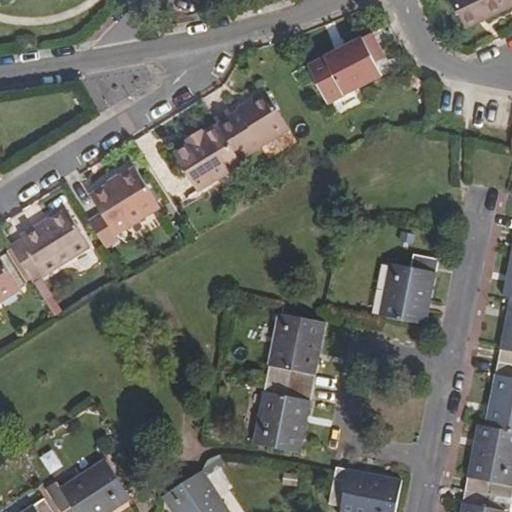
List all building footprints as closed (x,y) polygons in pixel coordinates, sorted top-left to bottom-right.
[(511,0),(448,0),(462,30),(511,5),(511,0)] [(369,54),(377,51),(370,36),(307,67),(327,106),(381,78),(374,65),(369,54)] [(382,61),(377,51),(369,54),(374,65),(382,61)] [(227,112),(213,121),(217,127),(237,160),(286,129),(264,93),(246,104),(246,106),(230,116),(227,112)] [(196,192),(240,165),(237,160),(217,127),(201,137),(188,145),(172,155),(196,192)] [(186,141),(188,145),(201,137),(198,133),(186,141)] [(88,223),(104,250),(117,241),(114,235),(158,209),(134,171),(90,198),(100,214),(88,223)] [(8,249),(29,283),(88,248),(67,214),(8,249)] [(379,316),(426,325),(439,260),(415,255),(413,269),(390,264),(379,316)] [(511,258),(504,298),(511,300),(486,427),(479,426),(462,511),(510,511),(511,504),(511,258)] [(0,302),(16,292),(0,266),(0,302)] [(254,445),(301,454),(326,324),(279,314),(254,445)] [(46,489),(60,511),(113,511),(132,500),(106,459),(60,490),(55,482),(46,489)] [(24,485),(32,470),(16,461),(7,476),(24,485)] [(340,511),(396,511),(403,481),(337,469),(330,506),(341,508),(340,511)] [(229,511),(203,472),(163,498),(172,511),(229,511)] [(52,511),(45,501),(27,511),(52,511)]
